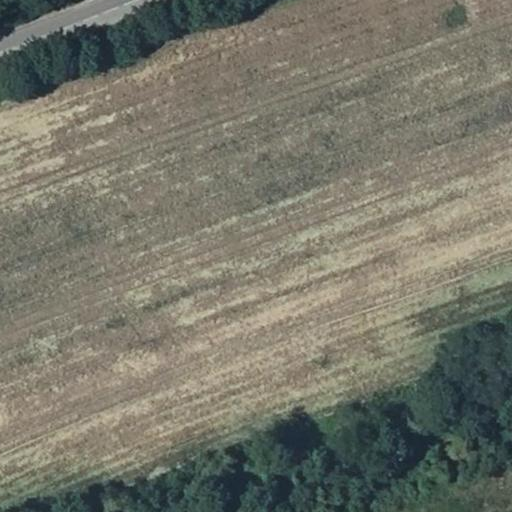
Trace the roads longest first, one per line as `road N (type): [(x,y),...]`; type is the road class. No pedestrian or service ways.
road 1 (track): [(137,511),(511,376)]
road 2 (secondary): [(136,0),(0,52)]
